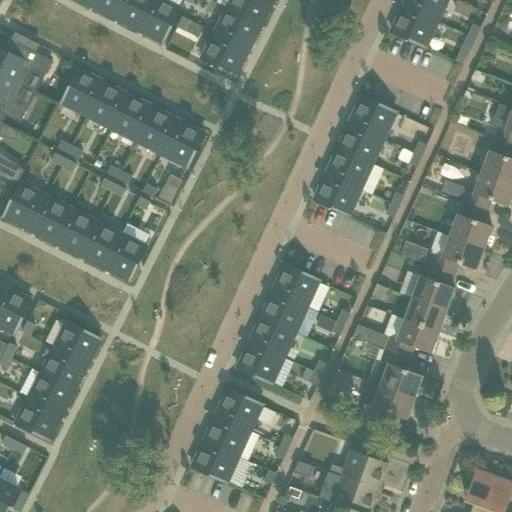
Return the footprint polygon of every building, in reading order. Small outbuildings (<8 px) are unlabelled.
[(113,18),(121,0),(90,0),(88,5),(113,18)] [(137,30),(152,0),(121,0),(113,18),(137,30)] [(163,43),(181,9),(163,0),(152,0),(137,30),(163,43)] [(274,1),(271,0),(231,0),(227,8),(262,26),(274,1)] [(448,0),(406,0),(403,6),(439,22),(448,0)] [(439,22),(403,6),(391,32),(427,48),(439,22)] [(249,51),(262,26),(227,8),(215,33),(249,51)] [(178,28),(185,32),(191,21),(183,17),(178,28)] [(476,39),(481,28),(473,24),(468,35),(476,39)] [(236,76),(249,51),(215,33),(202,59),(236,76)] [(471,50),(476,39),(468,35),(463,47),(471,50)] [(53,61),(18,43),(12,55),(0,48),(0,73),(23,85),(32,67),(46,74),(53,61)] [(88,117),(105,82),(80,69),(62,104),(88,117)] [(475,71),(471,80),(482,84),(486,75),(475,71)] [(14,103),(23,85),(0,73),(0,112),(6,116),(21,123),(28,110),(14,103)] [(112,130),(130,95),(105,82),(88,117),(112,130)] [(137,142),(155,108),(130,95),(112,130),(137,142)] [(397,113),(362,97),(350,123),(385,139),(397,113)] [(162,155),(180,120),(155,108),(137,142),(162,155)] [(495,140),(511,146),(511,114),(506,131),(500,129),(495,140)] [(395,132),(424,142),(430,126),(401,115),(395,132)] [(187,168),(205,133),(180,120),(162,155),(187,168)] [(373,165),(385,139),(350,123),(338,148),(373,165)] [(0,171),(9,176),(14,165),(0,153),(0,131),(2,129),(0,127),(0,171)] [(511,146),(495,140),(491,152),(490,152),(482,173),(474,171),(482,174),(511,183),(511,146)] [(69,154),(73,146),(62,141),(58,148),(69,154)] [(422,156),(427,145),(420,142),(415,153),(422,156)] [(83,152),(73,146),(69,154),(80,159),(83,152)] [(373,165),(338,148),(326,174),(362,190),(373,165)] [(417,167),(422,156),(415,153),(410,164),(417,167)] [(62,166),(66,159),(55,154),(52,161),(62,166)] [(77,165),(66,159),(62,166),(73,172),(77,165)] [(119,179),(122,172),(112,166),(108,174),(119,179)] [(9,176),(0,171),(0,190),(1,191),(9,176)] [(133,177),(122,172),(119,179),(129,184),(133,177)] [(362,190),(326,174),(315,200),(350,216),(362,190)] [(468,192),(464,204),(487,212),(492,201),(508,207),(511,197),(511,183),(482,174),(474,195),(468,192)] [(105,179),(101,186),(112,192),(116,184),(105,179)] [(30,230),(47,196),(22,183),(4,217),(30,230)] [(126,190),(116,184),(112,192),(123,197),(126,190)] [(154,197),(158,190),(147,184),(143,192),(154,197)] [(177,192),(171,189),(164,191),(161,197),(172,203),(177,192)] [(399,207),(404,196),(397,192),(392,204),(399,207)] [(54,243),(72,209),(47,196),(30,230),(54,243)] [(147,210),(151,203),(140,197),(136,204),(147,210)] [(394,218),(399,207),(392,204),(387,215),(394,218)] [(483,224),(487,212),(464,204),(459,216),(458,215),(450,237),(443,234),(450,237),(485,249),(493,227),(483,224)] [(329,208),(321,225),(363,244),(371,226),(329,208)] [(79,256),(97,221),(72,209),(54,243),(79,256)] [(104,268),(122,234),(97,221),(79,256),(104,268)] [(129,281),(147,247),(122,234),(104,268),(129,281)] [(431,267),(455,276),(459,264),(477,271),(485,249),(450,237),(443,258),(435,255),(431,265),(431,267)] [(431,265),(435,255),(432,254),(428,253),(424,263),(431,265)] [(320,281),(285,265),(273,291),(308,307),(320,281)] [(450,287),(455,276),(431,267),(426,278),(421,276),(413,298),(405,295),(405,296),(413,298),(447,310),(455,289),(450,287)] [(389,289),(378,284),(377,284),(373,294),(385,299),(389,289)] [(0,327),(14,335),(32,300),(6,287),(0,299),(0,327)] [(308,307),(273,291),(261,316),(296,333),(308,307)] [(398,317),(405,320),(439,332),(447,310),(413,298),(405,319),(398,316),(398,317)] [(345,324),(350,313),(343,310),(338,321),(345,324)] [(332,331),(337,320),(322,313),(317,325),(332,331)] [(285,358),(296,333),(261,316),(250,342),(285,358)] [(431,354),(439,332),(405,320),(398,340),(390,338),(386,350),(409,358),(414,347),(431,354)] [(29,321),(23,332),(30,336),(36,325),(29,321)] [(340,335),(345,324),(338,321),(333,332),(340,335)] [(89,366),(102,340),(67,322),(54,348),(89,366)] [(273,384),(285,358),(250,342),(238,368),(273,384)] [(17,347),(10,343),(5,354),(12,358),(17,347)] [(76,390),(89,366),(54,348),(41,373),(76,390)] [(405,370),(409,358),(386,350),(381,362),(389,364),(381,385),(374,383),(373,383),(381,386),(415,398),(423,376),(405,370)] [(0,365),(7,368),(12,358),(5,354),(3,358),(0,363),(0,365)] [(322,375),(327,364),(320,360),(315,371),(322,375)] [(317,386),(322,375),(315,371),(310,382),(317,386)] [(63,415),(76,390),(41,373),(29,398),(63,415)] [(407,420),(415,398),(381,386),(373,407),(366,404),(361,416),(385,425),(389,413),(407,420)] [(251,432),(263,406),(228,389),(216,415),(251,432)] [(50,441),(63,415),(29,398),(16,423),(50,441)] [(240,457),(251,432),(216,415),(204,441),(240,457)] [(289,449),(294,438),(286,434),(281,445),(289,449)] [(13,449),(17,442),(6,436),(2,443),(13,449)] [(228,483),(240,457),(204,441),(192,467),(228,483)] [(28,447),(17,442),(13,449),(24,454),(28,447)] [(284,460),(289,449),(281,445),(276,456),(284,460)] [(330,472),(382,491),(384,484),(382,483),(389,464),(352,450),(345,469),(332,464),(330,472)] [(294,471),(309,477),(313,467),(298,462),(294,471)] [(265,481),(272,485),(277,474),(270,470),(265,481)] [(504,511),(511,492),(511,483),(477,471),(469,494),(476,497),(470,511),(504,511)] [(332,502),(337,505),(357,511),(371,511),(377,498),(379,499),(382,491),(330,472),(327,480),(338,484),(332,502)] [(7,511),(19,489),(0,479),(0,511),(7,511)] [(23,490),(14,508),(21,511),(30,494),(23,490)]
